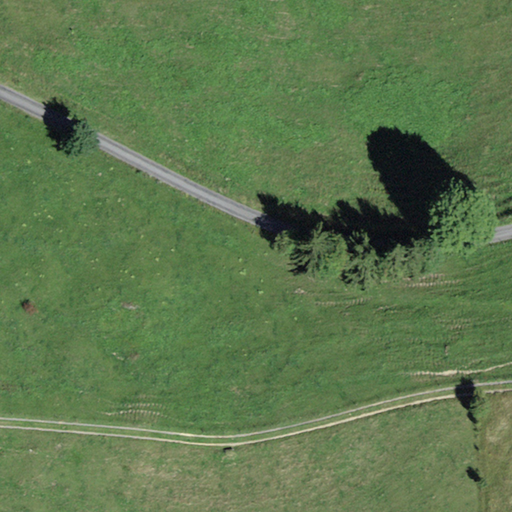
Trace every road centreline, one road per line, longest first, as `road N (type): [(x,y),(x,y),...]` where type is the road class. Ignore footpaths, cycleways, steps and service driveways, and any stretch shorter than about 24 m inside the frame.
road 1 (unclassified): [(511,228),(416,242),(297,229),(191,187),(0,90)]
road 2 (track): [(0,419),(262,439),(511,381)]
